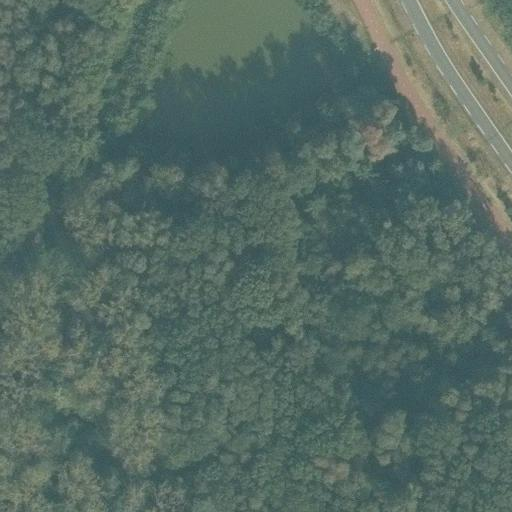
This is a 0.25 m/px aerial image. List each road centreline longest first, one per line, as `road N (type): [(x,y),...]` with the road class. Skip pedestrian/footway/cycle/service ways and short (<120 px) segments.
road 1 (track): [(511,315),(441,335),(402,334),(251,175),(38,188)]
road 2 (track): [(111,0),(38,188)]
road 3 (secondary): [(409,0),(511,163)]
road 4 (track): [(480,511),(465,406),(511,363)]
